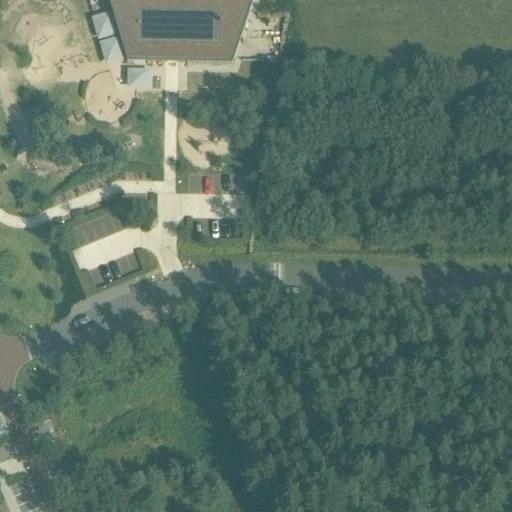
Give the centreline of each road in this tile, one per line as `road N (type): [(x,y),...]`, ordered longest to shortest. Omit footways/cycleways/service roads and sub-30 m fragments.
road 1 (unclassified): [(511,280),(204,280),(0,360)]
road 2 (residential): [(53,511),(0,383)]
